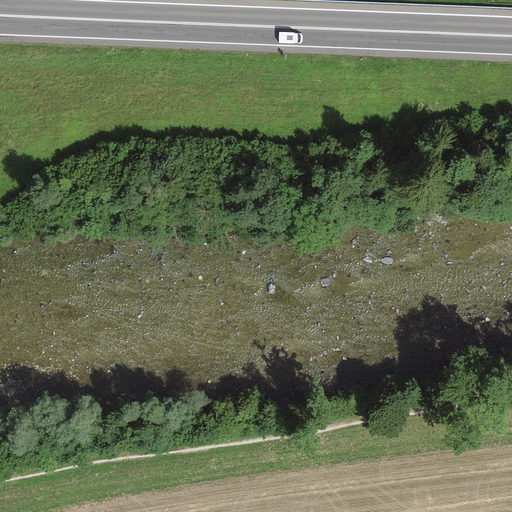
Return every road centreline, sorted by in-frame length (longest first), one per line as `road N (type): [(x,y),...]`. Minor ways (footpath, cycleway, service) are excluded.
road 1 (primary): [(313,28),(0,14)]
road 2 (trunk): [(511,36),(313,28)]
